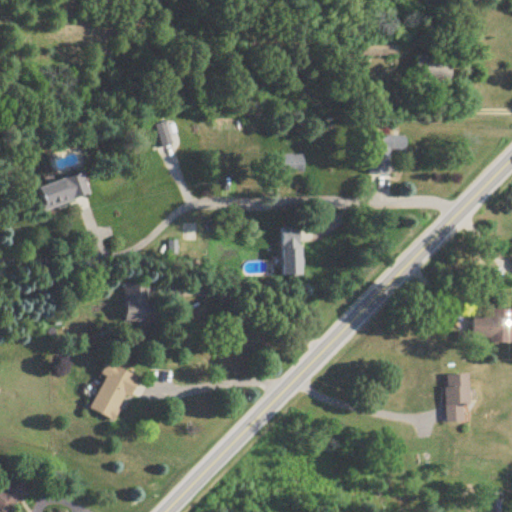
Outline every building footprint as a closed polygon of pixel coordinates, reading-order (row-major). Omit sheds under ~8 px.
[(398,39),(363,39),(363,58),(398,58),(398,39)] [(415,56),(415,84),(452,84),(452,56),(415,56)] [(166,121),(148,126),(154,148),(172,144),(166,121)] [(366,136),(365,175),(389,175),(390,151),(405,151),(405,137),(366,136)] [(277,155),(277,175),(304,175),(304,155),(277,155)] [(36,188),(43,210),(89,195),(82,174),(36,188)] [(301,276),(301,228),(282,228),(282,276),(301,276)] [(155,303),(148,303),(148,285),(124,285),(124,322),(155,322),(155,303)] [(491,319),(474,318),(473,340),(511,341),(511,310),(492,309),(491,319)] [(137,376),(106,364),(101,377),(103,378),(90,411),(118,422),(137,376)] [(467,374),(446,374),(446,423),(467,423),(467,374)] [(0,511),(10,511),(10,503),(26,502),(25,480),(9,481),(9,486),(0,486),(0,511)]
